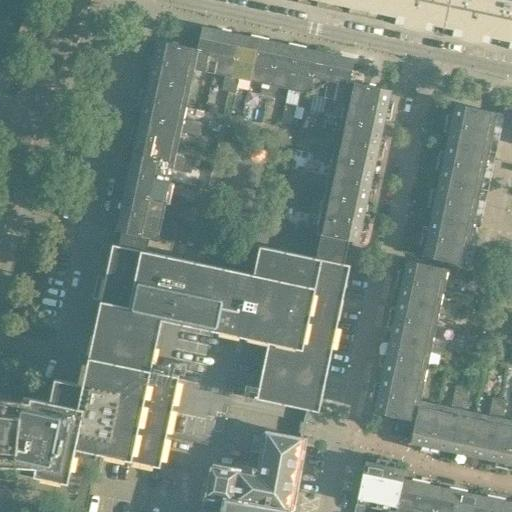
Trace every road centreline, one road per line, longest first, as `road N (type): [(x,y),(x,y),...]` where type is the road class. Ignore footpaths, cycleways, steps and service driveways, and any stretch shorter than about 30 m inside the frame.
road 1 (residential): [(0,339),(66,352),(139,0)]
road 2 (residential): [(340,441),(427,51)]
road 3 (residential): [(427,51),(196,0)]
road 4 (tertiary): [(0,204),(77,0)]
road 5 (residential): [(340,441),(400,454),(423,472),(511,491)]
